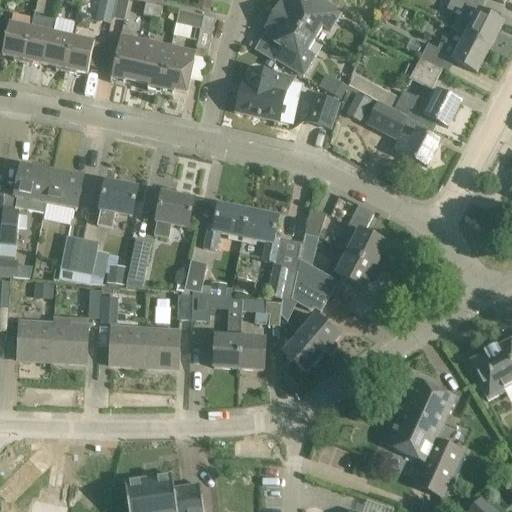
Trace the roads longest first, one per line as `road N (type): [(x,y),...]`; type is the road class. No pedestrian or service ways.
road 1 (residential): [(0,426),(167,430),(296,417)]
road 2 (residential): [(437,231),(277,158),(206,143)]
road 3 (residential): [(296,417),(483,300)]
road 4 (residential): [(206,143),(0,101)]
road 5 (residential): [(437,231),(511,95)]
road 6 (residential): [(206,143),(242,0)]
